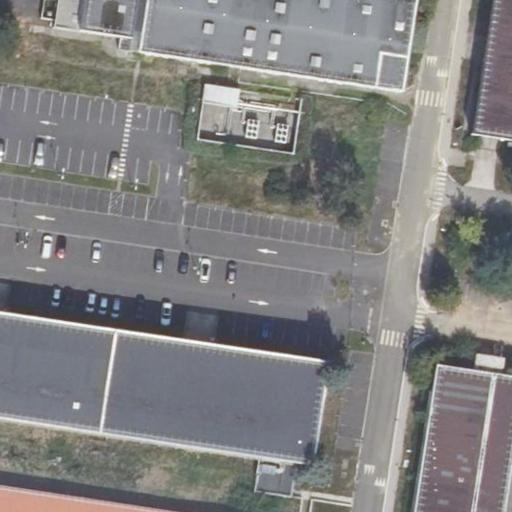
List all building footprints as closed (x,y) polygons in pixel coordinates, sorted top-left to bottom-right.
[(57,0),(54,28),(122,36),(120,53),(405,87),(415,0),(57,0)] [(0,314),(0,419),(313,460),(326,357),(0,314)] [(502,371),(503,358),(477,356),(476,370),(502,371)] [(511,374),(431,365),(413,511),(504,511),(511,454),(511,374)] [(259,459),(257,489),(284,491),(286,461),(259,459)] [(187,511),(0,489),(0,511),(187,511)]
